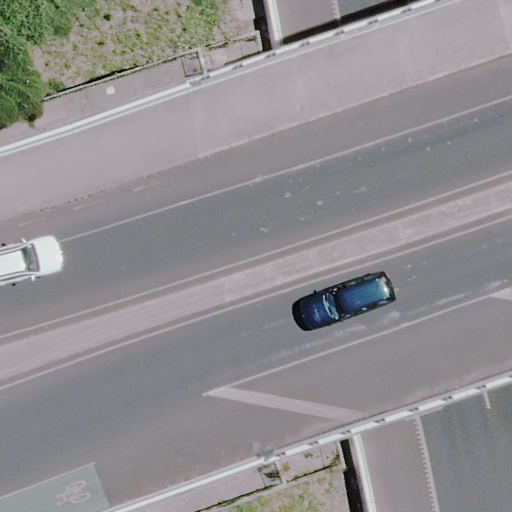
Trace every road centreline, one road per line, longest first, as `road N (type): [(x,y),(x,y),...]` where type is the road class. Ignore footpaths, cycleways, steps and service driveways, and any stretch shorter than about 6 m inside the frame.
road 1 (primary): [(511,241),(222,338),(0,435)]
road 2 (primary): [(0,248),(190,199),(511,85)]
road 3 (motorway): [(511,419),(427,0)]
